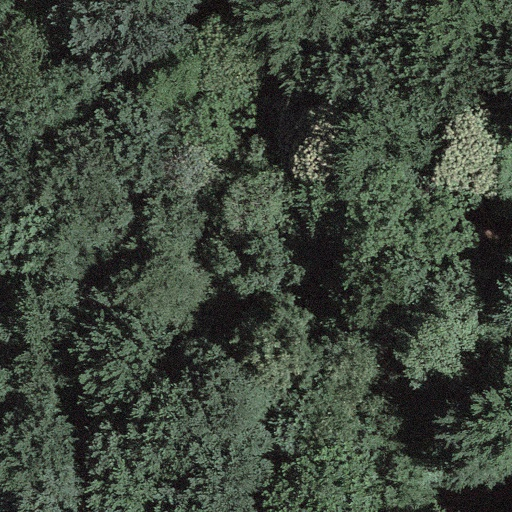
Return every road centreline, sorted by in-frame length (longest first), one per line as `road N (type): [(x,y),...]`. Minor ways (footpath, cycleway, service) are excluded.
road 1 (track): [(511,207),(479,113),(482,73),(507,0)]
road 2 (track): [(488,511),(483,363),(511,322)]
